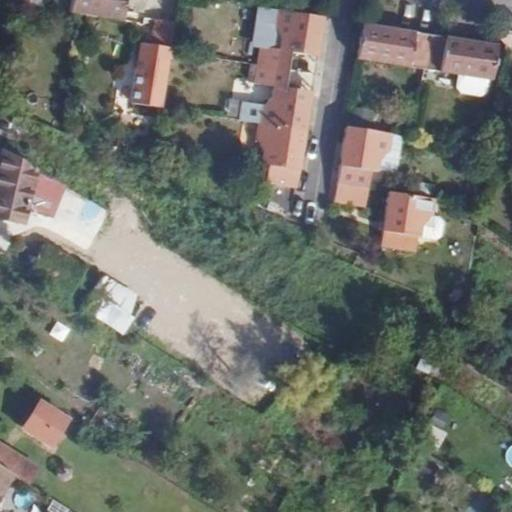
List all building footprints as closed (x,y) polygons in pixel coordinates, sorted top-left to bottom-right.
[(73,0),(71,14),(84,15),(120,21),(122,11),(123,0),(73,0)] [(258,66),(289,71),(291,53),(316,57),(322,18),(277,10),(274,27),(278,28),(281,42),(279,52),(261,49),(258,66)] [(128,104),(160,108),(169,51),(174,23),(152,19),(147,45),(137,43),(128,104)] [(362,24),(356,59),(423,69),(429,35),(362,24)] [(492,80),(496,45),(429,35),(423,69),(424,69),(458,75),(490,79),(492,80)] [(258,124),(304,131),(310,92),(287,88),(289,71),(258,66),(255,86),(256,86),(272,89),(270,100),(265,109),(261,108),(258,124)] [(490,79),(458,75),(456,87),(462,93),(481,96),(488,92),(490,79)] [(242,121),(258,124),(261,108),(265,109),(270,100),(272,89),(256,86),(254,101),(245,107),(242,121)] [(354,111),(352,128),(374,131),(377,115),(354,111)] [(266,185),(295,190),(304,131),(258,124),(258,125),(255,144),(259,144),(266,158),(264,166),(269,168),(266,185)] [(336,184),(367,189),(370,172),(375,172),(376,162),(384,151),(386,151),(390,134),(345,127),(336,184)] [(473,136),(472,145),(487,148),(488,138),(473,136)] [(0,221),(18,226),(22,212),(48,219),(63,186),(0,155),(0,221)] [(336,184),(333,203),(364,207),(367,189),(336,184)] [(437,200),(391,193),(384,234),(382,249),(408,253),(410,238),(418,239),(421,240),(422,232),(432,217),(435,217),(437,200)] [(93,212),(96,207),(88,202),(85,207),(93,212)] [(422,232),(421,240),(436,242),(441,238),(444,223),(440,218),(435,217),(432,217),(422,232)] [(418,239),(410,238),(408,253),(416,254),(418,239)] [(24,273),(65,293),(76,267),(36,248),(24,273)] [(76,267),(65,293),(74,298),(86,272),(76,267)] [(83,299),(105,314),(114,300),(92,286),(83,299)] [(50,450),(66,422),(37,405),(20,431),(50,450)] [(10,478),(27,488),(37,471),(0,450),(0,471),(3,474),(10,478)] [(0,493),(10,478),(3,474),(0,471),(0,493)]
